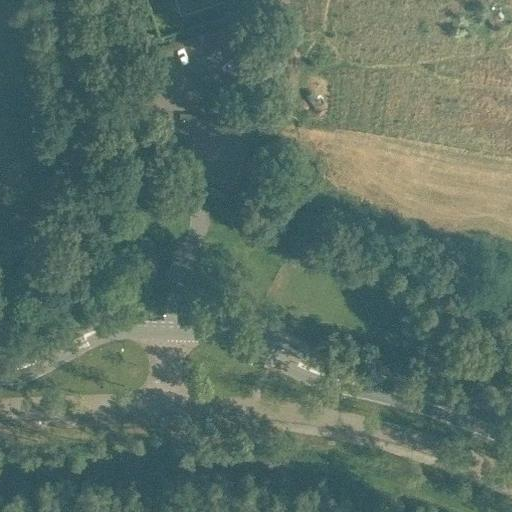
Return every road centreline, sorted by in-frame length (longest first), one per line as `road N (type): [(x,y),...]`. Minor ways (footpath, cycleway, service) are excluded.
road 1 (tertiary): [(511,433),(312,372),(222,326),(115,326),(0,370)]
road 2 (residential): [(0,413),(167,405),(324,415),(448,450),(511,482)]
